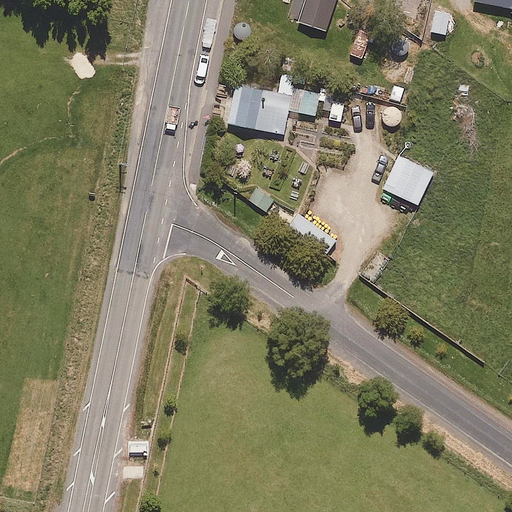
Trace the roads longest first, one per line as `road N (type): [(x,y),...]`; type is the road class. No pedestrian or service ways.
road 1 (residential): [(511,447),(207,237),(146,218)]
road 2 (primary): [(146,218),(86,511)]
road 3 (primary): [(190,0),(146,218)]
